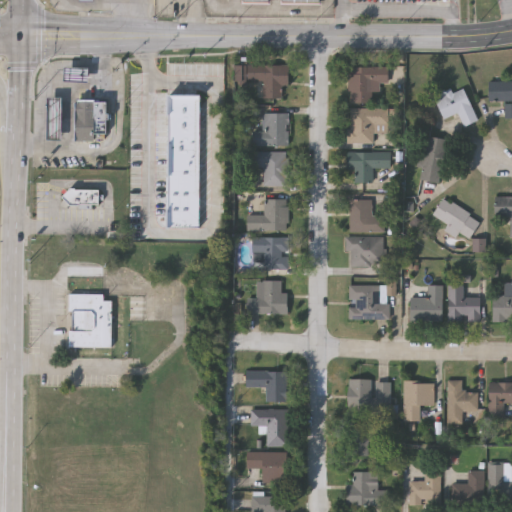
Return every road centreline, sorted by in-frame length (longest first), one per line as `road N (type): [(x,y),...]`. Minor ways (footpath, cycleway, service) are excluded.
road 1 (secondary): [(13,511),(18,0)]
road 2 (residential): [(322,511),(320,41)]
road 3 (tertiary): [(511,32),(446,42),(193,39)]
road 4 (residential): [(511,353),(239,343)]
